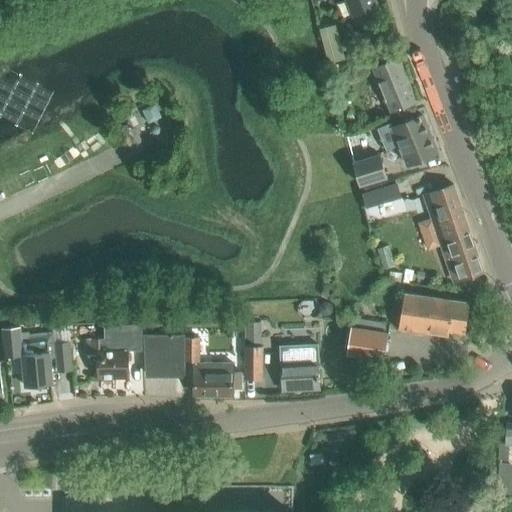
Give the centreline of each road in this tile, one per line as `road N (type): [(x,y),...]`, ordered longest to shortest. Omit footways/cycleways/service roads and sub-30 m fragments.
road 1 (residential): [(173,429),(434,391),(511,357)]
road 2 (tertiary): [(511,287),(422,55),(415,0)]
road 3 (residential): [(173,429),(115,412),(0,426)]
road 4 (residential): [(0,454),(173,429)]
road 5 (unknown): [(0,213),(118,145)]
